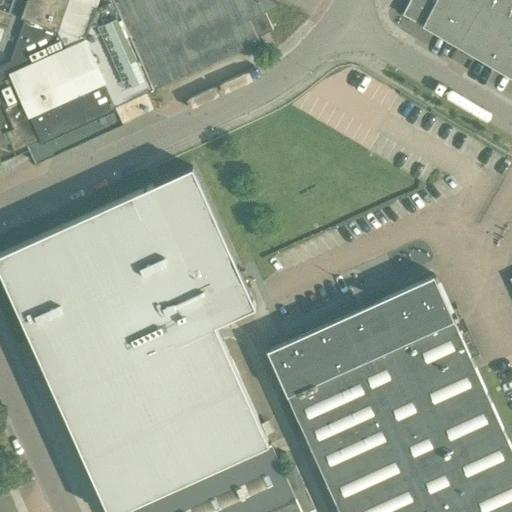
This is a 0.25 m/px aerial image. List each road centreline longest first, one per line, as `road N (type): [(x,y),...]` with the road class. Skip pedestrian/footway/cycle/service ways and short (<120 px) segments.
road 1 (unclassified): [(0,216),(301,77),(337,13)]
road 2 (unclassified): [(511,118),(337,13)]
road 3 (unclassified): [(70,511),(0,358)]
road 4 (unknown): [(511,200),(486,261),(511,329)]
